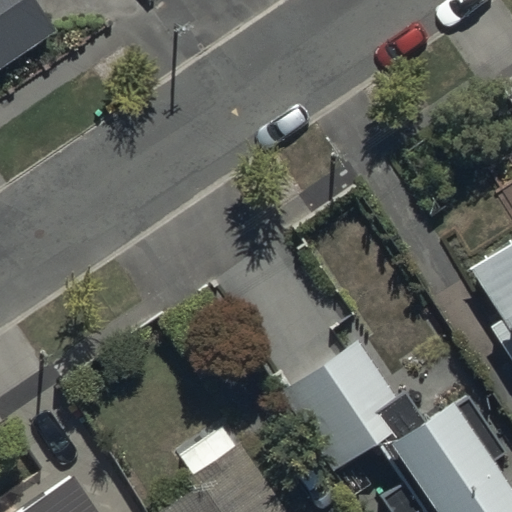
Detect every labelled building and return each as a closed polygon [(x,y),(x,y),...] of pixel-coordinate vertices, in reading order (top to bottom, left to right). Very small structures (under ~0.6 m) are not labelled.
[(0,0),(0,89),(62,48),(29,0),(0,0)] [(511,231),(464,263),(511,335),(511,231)] [(511,511),(511,485),(451,394),(414,419),(359,336),(274,392),(329,475),(380,441),(427,511),(511,511)] [(155,497),(165,511),(287,511),(241,441),(155,497)] [(93,511),(75,485),(33,511),(93,511)]
